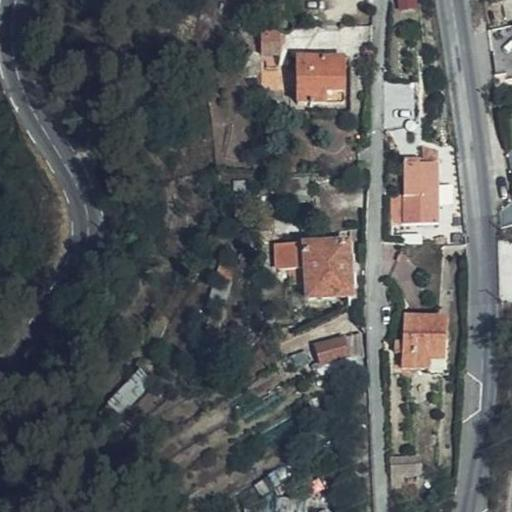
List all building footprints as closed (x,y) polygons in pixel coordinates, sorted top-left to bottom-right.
[(400,0),(401,8),(418,7),(417,0),(400,0)] [(511,22),(492,26),(499,78),(511,76),(511,22)] [(344,104),(343,59),(296,61),(297,105),(344,104)] [(437,225),(437,151),(415,145),(415,164),(402,164),(402,192),(389,193),(389,224),(437,225)] [(309,200),(308,180),(280,181),(280,185),(272,185),(273,193),(281,193),(281,201),(309,200)] [(312,297),(355,294),(351,241),(309,244),(309,242),(281,244),(283,269),(295,268),(296,283),(303,282),(303,280),(310,279),(310,282),(312,297)] [(403,364),(429,365),(443,366),(444,341),(446,318),(405,316),(403,364)] [(360,365),(358,336),(358,326),(339,332),(313,342),(318,358),(306,363),(312,380),(321,377),(322,379),(360,365)] [(443,366),(429,365),(429,374),(451,375),(452,342),(444,341),(443,366)] [(421,470),(421,458),(394,458),(394,481),(405,481),(405,470),(421,470)]
